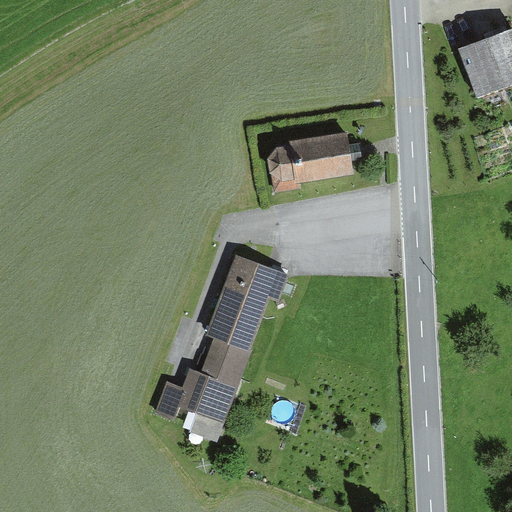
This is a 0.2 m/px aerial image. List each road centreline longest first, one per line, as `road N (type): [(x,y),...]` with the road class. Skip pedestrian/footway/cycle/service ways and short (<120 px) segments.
road 1 (tertiary): [(405,0),(432,511)]
road 2 (track): [(175,372),(226,244),(238,235),(417,227)]
road 3 (track): [(0,79),(138,0)]
